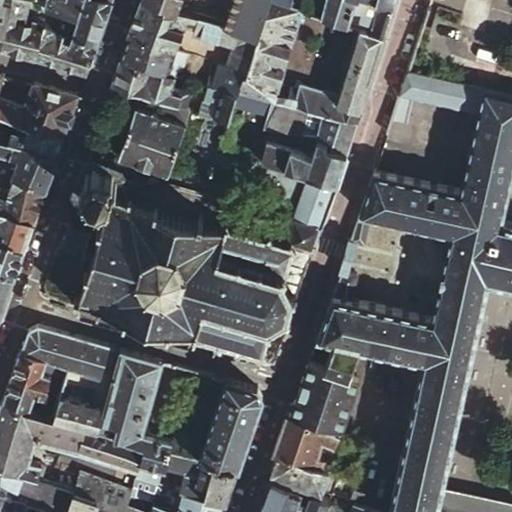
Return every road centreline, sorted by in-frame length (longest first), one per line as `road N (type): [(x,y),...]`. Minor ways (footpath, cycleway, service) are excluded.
road 1 (residential): [(284,385),(408,0)]
road 2 (residential): [(284,385),(14,305)]
road 3 (residential): [(14,305),(90,88)]
road 4 (residential): [(239,511),(284,385)]
